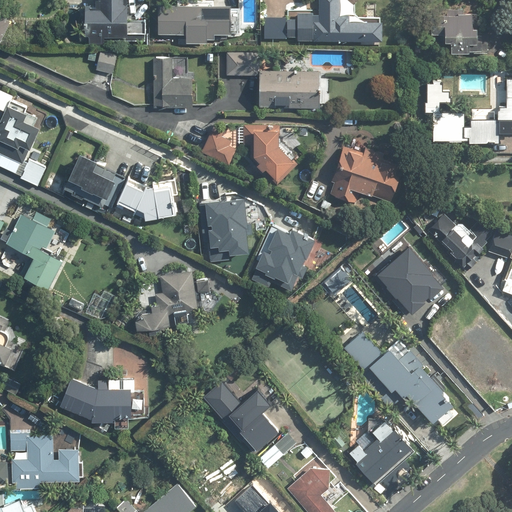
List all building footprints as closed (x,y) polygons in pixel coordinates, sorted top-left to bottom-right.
[(97,0),(98,4),(85,4),(85,44),(105,44),(105,37),(128,37),(127,0),(97,0)] [(341,21),(340,0),(319,0),(320,14),(312,14),(312,12),(298,12),(299,18),(287,19),(287,36),(299,36),(299,40),(383,40),(383,21),(341,21)] [(215,37),(215,32),(232,32),(232,3),(159,3),(159,32),(186,32),(186,40),(206,40),(206,37),(215,37)] [(449,9),(449,14),(432,14),(432,33),(446,33),(446,41),(452,41),(452,50),(488,49),(487,32),(478,32),(478,26),(473,26),(473,13),(463,13),(463,9),(449,9)] [(10,19),(0,14),(0,40),(0,41),(10,19)] [(286,38),(286,17),(265,16),(264,38),(286,38)] [(117,55),(101,50),(96,70),(112,74),(117,55)] [(217,53),(204,52),(203,62),(216,63),(217,53)] [(259,55),(227,54),(226,74),(258,76),(259,55)] [(192,105),(192,76),(173,76),(173,56),(154,56),(155,106),(192,105)] [(410,65),(394,64),(394,83),(409,84),(410,65)] [(320,70),(261,69),(260,105),(319,106),(320,70)] [(464,112),(434,112),(435,139),(464,139),(464,136),(470,136),(470,142),(501,141),(501,131),(511,130),(511,78),(507,79),(508,107),(499,107),(499,119),(470,119),(470,126),(464,126),(464,112)] [(435,84),(429,83),(428,102),(425,101),(425,111),(440,111),(440,101),(450,102),(450,91),(442,91),(442,80),(435,80),(435,84)] [(23,160),(40,125),(21,116),(26,105),(11,98),(0,121),(0,164),(21,175),(21,176),(38,185),(47,167),(29,159),(28,162),(23,160)] [(242,133),(215,122),(202,154),(228,165),(242,133)] [(246,143),(252,143),(252,155),(277,178),(294,160),(278,144),(280,144),(280,124),(246,125),(246,143)] [(356,202),(360,190),(391,201),(403,166),(383,159),(385,152),(366,146),(364,153),(344,146),(331,180),(336,182),(332,194),(356,202)] [(98,158),(80,150),(64,185),(111,206),(125,176),(96,163),(98,158)] [(171,183),(145,187),(146,185),(128,177),(118,199),(135,207),(146,214),(176,209),(171,183)] [(250,247),(245,194),(200,198),(205,257),(232,255),(231,249),(250,247)] [(56,228),(22,212),(7,242),(29,253),(20,271),(47,285),(61,257),(45,249),(56,228)] [(456,223),(445,213),(428,231),(466,266),(483,247),(482,246),(495,232),(480,217),(469,229),(463,223),(456,223)] [(253,267),(291,286),(316,237),(277,218),(253,267)] [(377,271),(411,307),(443,277),(410,241),(377,271)] [(354,279),(342,266),(321,286),(328,294),(331,291),(336,296),(354,279)] [(151,304),(152,310),(136,312),(139,327),(171,322),(169,312),(198,308),(192,270),(160,275),(163,292),(155,293),(157,303),(151,304)] [(129,287),(103,275),(85,313),(111,325),(129,287)] [(0,364),(2,365),(11,346),(5,343),(7,338),(1,335),(9,319),(0,314),(0,364)] [(452,403),(440,390),(443,387),(399,339),(385,352),(363,328),(343,346),(364,369),(360,373),(389,405),(406,390),(432,420),(452,403)] [(292,336),(267,357),(326,430),(351,409),(292,336)] [(6,375),(0,382),(14,394),(20,386),(6,375)] [(92,415),(92,418),(114,418),(114,414),(131,413),(130,385),(99,386),(71,376),(61,404),(92,415)] [(206,392),(253,447),(281,423),(265,405),(271,399),(258,384),(241,399),(223,378),(206,392)] [(378,436),(363,449),(357,443),(350,449),(374,476),(412,444),(394,423),(391,425),(384,417),(371,428),(378,436)] [(12,479),(16,479),(17,485),(39,485),(39,480),(79,478),(78,446),(59,447),(60,457),(53,457),(52,432),(31,433),(31,429),(10,430),(11,448),(27,448),(27,457),(12,458),(12,479)] [(297,442),(289,433),(260,459),(269,468),(270,467),(274,471),(281,465),(277,461),(297,442)] [(0,481),(9,481),(7,459),(0,459),(0,481)] [(311,466),(288,486),(309,511),(337,511),(321,492),(328,486),(330,467),(311,466)] [(178,482),(140,511),(183,511),(195,503),(178,482)] [(279,511),(254,485),(236,501),(245,511),(279,511)] [(125,493),(115,502),(124,511),(135,511),(138,509),(125,493)] [(0,511),(35,511),(31,502),(23,506),(19,495),(0,503),(0,511)]
